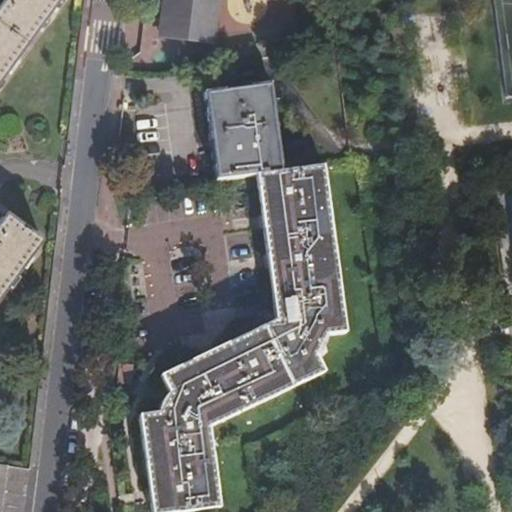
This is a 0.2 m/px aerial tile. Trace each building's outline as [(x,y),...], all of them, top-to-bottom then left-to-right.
[(0,84),(61,0),(6,0),(0,9),(0,84)] [(213,27),(216,0),(165,0),(163,21),(213,27)] [(213,27),(163,21),(161,38),(211,43),(213,27)] [(257,176),(283,173),(271,85),(203,94),(215,182),(257,176)] [(283,173),(257,176),(276,322),(161,378),(172,400),(163,414),(139,417),(151,511),(194,511),(221,509),(210,428),(324,373),(314,352),(316,348),(321,336),(344,333),(323,167),(283,173)] [(0,301),(43,242),(7,216),(0,225),(0,301)] [(0,511),(3,511),(9,464),(0,462),(0,511)]
